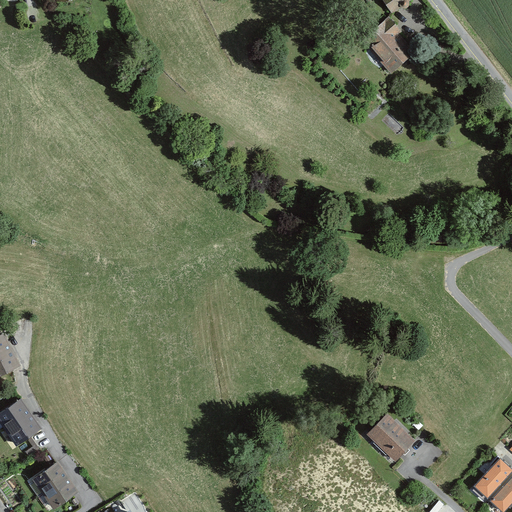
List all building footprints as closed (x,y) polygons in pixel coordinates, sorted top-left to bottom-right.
[(383,0),(394,12),(410,0),(383,0)] [(388,23),(363,45),(394,80),(416,61),(396,39),(400,35),(388,23)] [(425,228),(425,239),(442,241),(442,229),(425,228)] [(3,337),(0,338),(0,379),(20,369),(3,337)] [(22,402),(0,415),(0,427),(14,449),(41,432),(22,402)] [(387,416),(367,437),(395,464),(415,443),(387,416)] [(511,473),(511,471),(500,461),(475,489),(488,501),(511,473)] [(57,464),(32,481),(52,511),(54,511),(79,496),(57,464)] [(506,511),(511,506),(511,481),(492,504),(501,511),(506,511)]
